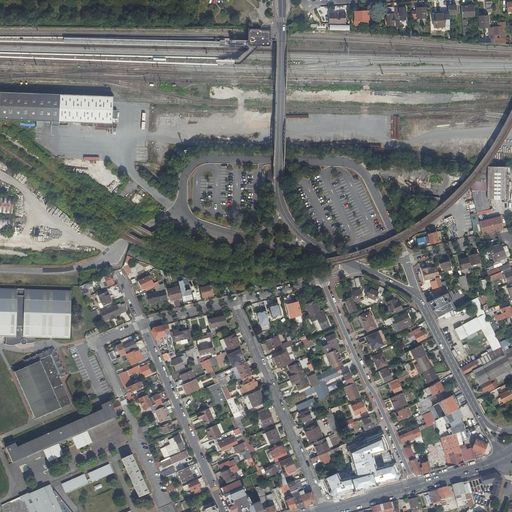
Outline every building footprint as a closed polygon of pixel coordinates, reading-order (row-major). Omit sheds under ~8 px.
[(455,5),(447,5),(447,13),(455,13),(455,5)] [(472,5),(460,5),(462,39),(465,39),(465,37),(466,37),(466,26),(465,16),(473,15),(472,5)] [(397,7),(393,7),(393,13),(394,24),(399,24),(398,20),(405,19),(404,6),(397,6),(397,7)] [(410,10),(410,17),(425,17),(425,6),(415,7),(415,10),(410,10)] [(355,10),(354,19),(368,19),(368,9),(355,10)] [(344,23),(344,11),(336,11),(335,12),(328,12),(327,22),(344,23)] [(443,13),(443,11),(430,12),(431,20),(432,20),(432,13),(443,13)] [(393,13),(386,14),(386,24),(394,24),(393,13)] [(443,13),(432,13),(432,20),(432,26),(444,26),(443,13)] [(493,31),(493,34),(498,34),(498,37),(504,37),(504,21),(498,22),(498,26),(495,26),(492,26),(493,31)] [(251,29),(251,40),(254,40),(256,41),(257,43),(259,45),(270,45),(270,39),(270,32),(270,30),(265,29),(261,29),(251,29)] [(493,43),(493,34),(489,35),(490,39),(478,39),(478,43),(493,43)] [(224,41),(64,38),(64,42),(224,46),(224,41)] [(111,96),(0,92),(0,119),(110,123),(111,100),(111,96)] [(232,121),(233,112),(209,111),(209,120),(232,121)] [(178,127),(179,113),(156,112),(155,126),(178,127)] [(375,139),(359,138),(358,146),(379,147),(379,141),(375,141),(375,139)] [(148,140),(137,140),(136,166),(150,167),(151,164),(146,164),(148,140)] [(87,160),(65,159),(65,168),(91,169),(91,161),(87,161),(87,160)] [(506,167),(487,166),(487,172),(487,191),(487,194),(505,195),(506,167)] [(102,176),(117,188),(121,182),(106,171),(102,176)] [(467,171),(470,184),(472,191),(483,191),(487,191),(487,172),(482,172),(467,171)] [(106,181),(102,187),(111,193),(115,188),(106,181)] [(117,191),(114,195),(121,200),(124,196),(117,191)] [(483,191),(472,191),(478,213),(487,210),(483,191)] [(137,206),(143,200),(138,194),(131,199),(137,206)] [(0,212),(11,213),(13,197),(0,196),(0,212)] [(53,215),(65,224),(70,217),(58,208),(53,215)] [(498,217),(478,221),(481,234),(502,229),(498,217)] [(0,218),(0,229),(11,230),(12,219),(0,218)] [(415,239),(417,248),(424,247),(423,244),(429,243),(429,244),(438,242),(435,232),(427,235),(427,236),(415,239)] [(488,250),(492,260),(503,256),(499,246),(488,250)] [(467,256),(469,266),(473,265),(479,263),(477,254),(467,256)] [(466,257),(458,259),(460,270),(468,267),(468,266),(466,257)] [(438,265),(441,273),(451,270),(449,262),(438,265)] [(126,274),(131,272),(127,264),(122,266),(126,274)] [(494,270),(496,274),(498,273),(508,269),(506,264),(494,269),(494,270)] [(435,269),(435,267),(428,269),(426,269),(425,268),(421,269),(423,280),(437,276),(435,269)] [(511,275),(510,271),(502,275),(506,284),(511,281),(511,275)] [(486,278),(487,283),(500,278),(498,273),(496,274),(486,278)] [(113,284),(109,275),(95,281),(97,286),(101,284),(103,287),(106,286),(106,287),(113,284)] [(457,287),(469,293),(464,276),(455,278),(457,287)] [(139,282),(142,290),(153,286),(150,277),(139,282)] [(90,282),(79,287),(84,298),(90,296),(87,289),(92,286),(90,282)] [(147,296),(149,303),(166,300),(163,285),(155,288),(153,289),(154,294),(147,296)] [(442,294),(439,286),(430,291),(432,294),(430,295),(432,299),(433,299),(442,294)] [(208,287),(200,289),(203,299),(208,298),(208,296),(210,295),(208,287)] [(0,336),(6,337),(5,345),(9,346),(13,346),(21,344),(22,345),(23,345),(24,345),(25,345),(26,344),(29,344),(34,343),(34,338),(70,339),(71,290),(0,288),(0,336)] [(180,293),(178,288),(167,290),(170,301),(181,298),(180,293)] [(369,288),(364,296),(374,300),(374,301),(378,292),(369,288)] [(360,290),(352,292),(354,302),(359,301),(358,296),(361,295),(360,290)] [(189,291),(180,293),(181,298),(182,302),(191,300),(189,291)] [(106,292),(97,295),(102,306),(111,303),(106,292)] [(433,299),(432,299),(426,303),(434,318),(451,310),(443,294),(442,294),(433,299)] [(351,297),(343,300),(349,313),(356,310),(354,304),(351,297)] [(395,298),(388,302),(393,313),(404,308),(400,301),(399,301),(397,302),(396,300),(395,298)] [(293,302),(286,304),(288,313),(295,311),(295,310),(293,302)] [(304,306),(310,319),(315,316),(319,315),(314,302),(304,306)] [(100,312),(104,321),(127,310),(124,304),(120,305),(120,303),(119,303),(100,312)] [(277,304),(268,306),(270,317),(280,315),(277,304)] [(460,340),(490,324),(484,311),(481,305),(483,310),(479,312),(480,315),(481,316),(455,330),(460,340)] [(505,318),(511,315),(511,309),(510,305),(501,309),(505,318)] [(265,310),(255,313),(258,326),(268,324),(265,310)] [(302,322),(308,319),(305,311),(300,313),(301,318),(302,322)] [(368,312),(359,316),(365,332),(375,328),(368,312)] [(407,312),(393,319),(394,321),(396,324),(399,330),(410,325),(407,320),(410,318),(407,312)] [(319,315),(315,316),(317,320),(320,329),(321,331),(329,328),(323,313),(319,315)] [(207,319),(209,328),(225,324),(223,315),(207,319)] [(167,324),(153,327),(151,331),(155,340),(165,336),(168,346),(173,344),(167,324)] [(414,335),(417,342),(425,338),(420,328),(417,330),(410,333),(406,336),(408,339),(414,335)] [(172,330),(174,341),(186,339),(185,336),(189,335),(188,329),(178,332),(177,329),(172,330)] [(448,334),(453,344),(460,340),(455,330),(448,334)] [(368,335),(365,336),(371,350),(383,345),(382,344),(376,331),(368,335)] [(234,334),(224,339),(229,350),(239,345),(234,334)] [(322,347),(325,354),(337,349),(338,348),(333,338),(332,334),(324,338),(324,339),(323,340),(324,342),(325,341),(327,345),(322,347)] [(272,337),(264,341),(268,350),(276,347),(276,345),(279,344),(277,340),(279,340),(277,335),(272,337)] [(123,346),(125,351),(136,347),(137,349),(138,349),(143,346),(141,340),(135,343),(134,341),(130,343),(129,342),(126,344),(126,345),(123,346)] [(301,344),(303,348),(312,344),(311,340),(301,344)] [(197,346),(199,354),(212,352),(209,343),(197,346)] [(120,344),(115,346),(119,357),(121,356),(125,354),(124,352),(123,350),(122,350),(120,344)] [(420,345),(410,350),(414,360),(423,355),(425,354),(420,345)] [(194,347),(185,351),(187,355),(192,353),(193,359),(194,365),(198,364),(194,347)] [(480,371),(506,357),(503,351),(501,347),(491,352),(465,366),(461,368),(465,375),(469,372),(478,368),(480,371)] [(506,357),(510,365),(511,363),(511,347),(503,351),(506,357)] [(137,349),(126,354),(130,364),(143,359),(138,349),(137,349)] [(226,355),(232,367),(242,363),(245,362),(240,349),(226,355)] [(325,354),(329,365),(330,364),(332,368),(335,367),(342,364),(341,360),(342,359),(337,349),(325,354)] [(49,351),(24,362),(27,368),(14,374),(34,419),(70,403),(59,378),(66,375),(55,352),(54,350),(52,350),(49,351)] [(285,352),(273,358),(277,369),(287,365),(290,363),(285,352)] [(371,357),(376,369),(386,364),(381,353),(371,357)] [(413,365),(418,374),(420,373),(430,368),(423,355),(414,360),(416,364),(413,365)] [(180,356),(171,361),(175,370),(180,368),(178,364),(182,362),(180,357),(180,356)] [(208,360),(211,367),(218,364),(215,357),(208,360)] [(510,365),(506,357),(480,371),(482,376),(477,379),(479,382),(510,365)] [(303,374),(297,360),(290,363),(287,365),(291,374),(288,376),(290,380),(303,374)] [(175,370),(176,373),(186,369),(183,363),(182,362),(178,364),(180,368),(175,370)] [(250,375),(245,362),(242,363),(248,376),(250,375)] [(236,369),(238,368),(243,378),(246,377),(248,376),(242,363),(232,367),(230,368),(232,372),(236,370),(236,369)] [(315,377),(319,384),(320,386),(325,384),(324,382),(338,376),(337,374),(336,371),(346,366),(344,363),(342,364),(335,367),(335,368),(315,377)] [(129,369),(123,372),(124,374),(126,374),(138,368),(137,365),(129,369)] [(147,365),(140,368),(143,377),(151,373),(147,365)] [(511,381),(511,380),(511,369),(510,365),(479,382),(479,383),(484,392),(488,389),(489,391),(496,387),(496,385),(494,383),(492,384),(490,380),(495,377),(498,382),(509,376),(511,381)] [(386,367),(378,371),(384,383),(391,379),(386,367)] [(430,368),(420,373),(426,383),(436,378),(430,368)] [(474,373),(477,379),(482,376),(480,371),(478,368),(469,372),(470,374),(474,373)] [(394,374),(396,379),(407,374),(405,371),(404,369),(394,374)] [(185,384),(195,379),(191,370),(180,375),(185,384)] [(236,370),(232,372),(236,381),(240,379),(236,370)] [(213,371),(209,373),(214,384),(218,382),(215,375),(213,371)] [(122,372),(118,374),(117,374),(123,388),(127,387),(128,386),(122,372)] [(227,385),(222,372),(220,373),(215,375),(218,382),(220,388),(223,387),(227,385)] [(347,372),(341,375),(346,385),(352,383),(347,372)] [(304,391),(309,388),(303,374),(290,380),(292,385),(295,384),(299,393),(304,391)] [(314,374),(308,377),(313,387),(319,384),(315,377),(315,376),(314,374)] [(396,379),(388,382),(393,393),(401,390),(398,383),(408,378),(407,374),(396,379)] [(236,381),(235,381),(238,389),(241,388),(243,393),(255,388),(253,382),(251,383),(250,381),(248,381),(246,377),(243,378),(240,379),(236,381)] [(185,384),(183,384),(188,396),(200,390),(195,379),(185,384)] [(128,386),(127,387),(129,392),(143,387),(140,381),(128,386)] [(438,381),(424,388),(428,397),(442,389),(438,381)] [(214,384),(208,387),(216,404),(226,400),(220,388),(218,382),(214,384)] [(346,385),(342,387),(349,400),(360,396),(354,382),(352,383),(346,385)] [(511,388),(508,383),(494,390),(497,395),(499,394),(501,397),(497,399),(500,405),(511,398),(511,395),(509,389),(511,388)] [(309,388),(304,391),(306,395),(315,391),(319,399),(324,397),(323,395),(320,386),(319,384),(313,387),(309,388)] [(329,393),(325,384),(320,386),(323,395),(329,393)] [(452,390),(450,386),(442,390),(445,395),(450,393),(449,391),(452,390)] [(127,387),(123,388),(130,403),(138,399),(146,395),(144,390),(135,394),(136,395),(131,397),(127,387)] [(225,392),(223,387),(220,388),(226,400),(229,399),(227,392),(225,392)] [(245,404),(247,408),(263,402),(258,390),(257,390),(238,399),(241,405),(245,404)] [(391,402),(395,409),(405,404),(400,393),(388,398),(390,402),(391,402)] [(155,410),(165,406),(169,404),(169,403),(168,400),(161,403),(158,394),(150,398),(153,406),(154,407),(155,410)] [(445,413),(456,408),(459,407),(452,394),(437,401),(444,414),(445,413)] [(146,395),(138,399),(143,410),(151,407),(147,399),(146,395)] [(238,412),(232,398),(229,399),(226,400),(231,412),(232,414),(238,412)] [(427,406),(424,399),(419,402),(422,409),(426,407),(427,406)] [(5,447),(12,462),(116,416),(109,401),(101,405),(102,409),(16,447),(14,443),(5,447)] [(296,406),(297,411),(309,406),(307,401),(296,406)] [(350,406),(354,415),(364,411),(360,402),(350,406)] [(419,402),(416,403),(421,414),(422,414),(428,411),(426,407),(422,409),(419,402)] [(155,410),(160,423),(169,419),(167,413),(166,411),(167,410),(165,406),(155,410)] [(213,420),(208,408),(196,413),(199,419),(201,418),(204,424),(213,420)] [(265,408),(254,412),(256,416),(258,415),(263,427),(273,423),(268,410),(266,411),(265,408)] [(406,416),(403,408),(396,411),(398,414),(395,415),(397,420),(406,416)] [(444,414),(434,419),(436,425),(435,425),(438,437),(445,435),(454,432),(462,429),(457,420),(453,422),(453,421),(461,417),(456,408),(445,413),(444,414)] [(233,417),(235,420),(239,419),(242,417),(240,411),(238,412),(232,414),(233,417)] [(302,412),(297,414),(301,422),(310,418),(308,413),(304,415),(302,412)] [(331,413),(325,416),(333,434),(339,431),(338,429),(331,413)] [(430,414),(424,418),(428,426),(434,422),(430,414)] [(367,417),(360,421),(363,429),(365,429),(371,427),(367,417)] [(247,437),(239,419),(235,420),(236,423),(238,428),(239,430),(243,439),(247,437)] [(359,423),(357,420),(343,427),(344,429),(347,427),(347,426),(352,424),(353,425),(353,426),(359,423)] [(169,422),(160,426),(163,434),(173,431),(169,422)] [(207,436),(209,440),(221,435),(216,423),(205,428),(207,432),(208,436),(207,436)] [(398,436),(401,443),(413,437),(420,434),(419,430),(423,428),(421,423),(417,424),(418,427),(398,436)] [(302,431),(308,442),(320,437),(315,425),(302,431)] [(274,428),(273,426),(260,432),(260,434),(262,434),(265,432),(274,428)] [(274,428),(265,432),(270,444),(279,439),(275,428),(274,428)] [(445,435),(438,437),(442,451),(444,456),(448,455),(459,452),(459,451),(454,432),(445,435)] [(340,480),(337,472),(320,479),(326,493),(334,497),(364,488),(399,477),(400,473),(396,462),(377,467),(373,455),(390,449),(384,433),(348,449),(357,476),(340,480)] [(233,434),(228,436),(232,446),(243,441),(241,438),(236,440),(233,434)] [(164,459),(184,450),(178,435),(167,440),(169,445),(160,449),(164,459)] [(228,436),(216,444),(220,452),(232,446),(228,436)] [(254,450),(248,437),(247,437),(243,439),(244,441),(249,452),(254,450)] [(324,438),(312,443),(317,455),(327,451),(329,450),(324,438)] [(459,452),(462,461),(475,457),(475,455),(481,453),(485,443),(475,438),(471,448),(459,451),(459,452)] [(243,441),(232,446),(235,453),(238,452),(239,456),(241,455),(244,460),(251,457),(249,452),(244,441),(243,441)] [(430,471),(427,460),(416,463),(411,445),(404,447),(413,476),(430,471)] [(281,449),(280,446),(278,447),(275,448),(273,449),(274,450),(272,451),(275,457),(278,462),(287,458),(283,448),(281,449)] [(187,456),(184,450),(164,459),(156,462),(157,465),(161,464),(162,467),(187,456)] [(326,452),(317,456),(321,464),(330,461),(326,452)] [(376,456),(378,462),(382,461),(382,459),(389,456),(387,452),(376,456)] [(459,452),(448,455),(451,464),(462,461),(459,452)] [(148,493),(131,455),(121,459),(138,497),(148,493)] [(278,462),(279,466),(284,464),(288,473),(295,469),(292,461),(289,457),(287,458),(278,462)] [(219,465),(220,470),(225,468),(229,466),(227,461),(219,465)] [(87,473),(91,482),(113,472),(109,463),(87,473)] [(276,473),(273,464),(263,468),(264,472),(267,471),(268,473),(270,472),(271,475),(276,473)] [(279,466),(277,467),(282,480),(285,480),(279,466)] [(163,478),(175,473),(173,467),(161,472),(163,478)] [(187,467),(176,471),(181,482),(192,478),(187,467)] [(232,479),(228,469),(221,472),(221,474),(222,473),(226,482),(232,479)] [(494,473),(479,477),(481,485),(491,482),(491,484),(492,485),(490,496),(496,498),(501,479),(494,473)] [(61,484),(65,492),(88,483),(84,474),(61,484)] [(263,511),(259,501),(249,505),(239,479),(220,487),(230,511),(263,511)] [(304,494),(298,479),(292,481),(299,496),(304,494)] [(196,480),(186,485),(187,486),(190,493),(199,488),(200,488),(196,480)] [(282,480),(279,481),(283,490),(288,488),(286,484),(286,483),(285,480),(282,480)] [(472,503),(467,480),(460,482),(463,493),(467,510),(472,504),(471,504),(472,503)] [(292,481),(286,484),(288,488),(291,498),(295,507),(303,505),(299,496),(292,481)] [(450,485),(453,496),(463,493),(460,482),(450,485)] [(170,491),(171,493),(187,486),(186,485),(185,485),(185,484),(175,489),(170,491)] [(70,511),(55,492),(52,493),(49,485),(28,494),(28,492),(19,496),(21,501),(24,500),(29,511),(70,511)] [(261,485),(254,486),(259,501),(263,511),(276,511),(273,504),(269,506),(265,496),(261,485)] [(436,490),(438,499),(443,498),(447,497),(447,499),(450,498),(446,486),(435,489),(436,490)] [(190,493),(191,496),(201,492),(199,488),(190,493)] [(428,492),(431,503),(439,501),(438,499),(436,490),(428,492)] [(304,494),(299,496),(303,505),(312,503),(313,500),(310,491),(304,494)] [(407,500),(411,511),(419,509),(416,497),(407,500)] [(291,498),(285,500),(288,509),(295,507),(291,498)] [(456,508),(454,500),(446,502),(447,504),(448,503),(450,510),(456,508)] [(389,502),(380,505),(382,511),(394,511),(392,511),(389,502)]
